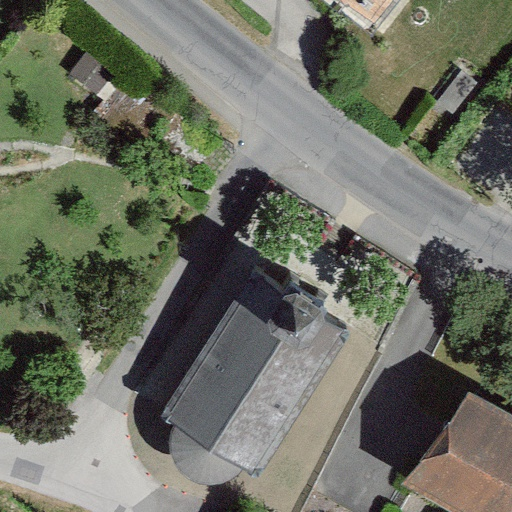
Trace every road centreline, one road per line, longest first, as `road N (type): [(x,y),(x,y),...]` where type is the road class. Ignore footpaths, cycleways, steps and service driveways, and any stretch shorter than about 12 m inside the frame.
road 1 (residential): [(283,106),(126,394),(140,503)]
road 2 (tertiary): [(283,106),(511,254)]
road 3 (tertiary): [(146,0),(283,106)]
road 4 (residential): [(140,503),(0,455)]
